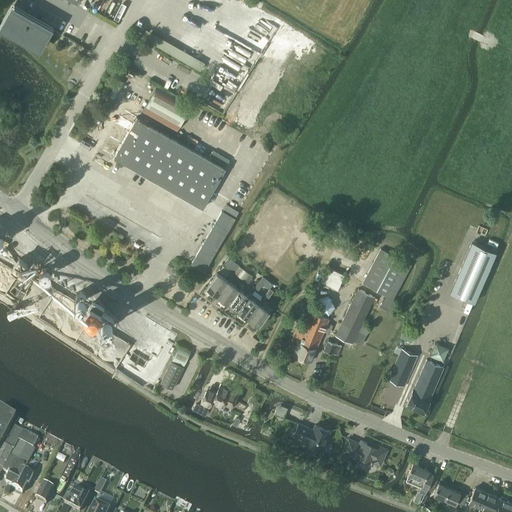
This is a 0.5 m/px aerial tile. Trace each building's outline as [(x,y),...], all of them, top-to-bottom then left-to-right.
[(24,37),(34,43),(39,46),(40,45),(44,38),(45,38),(44,37),(50,27),(37,20),(34,18),(37,13),(32,11),(29,17),(26,16),(26,15),(25,15),(16,10),(16,9),(15,9),(15,10),(6,25),(7,26),(16,31),(17,32),(24,36),(24,37)] [(141,111),(177,131),(191,105),(156,85),(141,111)] [(114,156),(204,208),(227,168),(136,116),(114,156)] [(212,227),(191,263),(204,271),(225,235),(236,217),(235,217),(223,210),(222,210),(218,217),(216,221),(212,227)] [(493,251),(472,242),(450,292),(474,302),(496,252),(493,251)] [(393,299),(411,264),(381,248),(363,283),(386,295),(382,303),(393,309),(397,301),(393,299)] [(228,257),(224,264),(227,266),(232,260),(228,257)] [(13,268),(22,273),(28,264),(19,258),(13,268)] [(239,265),(234,272),(238,274),(243,268),(239,265)] [(328,266),(321,281),(338,289),(345,274),(328,266)] [(40,269),(39,274),(43,278),(49,275),(49,270),(45,267),(40,269)] [(217,272),(206,287),(217,295),(228,280),(217,272)] [(249,273),(244,279),(248,282),(253,275),(249,273)] [(228,280),(217,295),(227,303),(238,288),(228,280)] [(260,280),(255,287),(258,289),(263,283),(260,280)] [(238,288),(227,303),(237,310),(248,295),(238,288)] [(270,288),(265,294),(268,297),(273,290),(270,288)] [(359,330),(375,297),(358,289),(336,335),(353,343),(355,339),(363,343),(367,334),(359,330)] [(75,293),(75,299),(80,302),(85,300),(85,294),(81,291),(75,293)] [(248,295),(237,310),(247,318),(259,303),(261,299),(251,292),(248,295)] [(94,322),(106,329),(113,317),(89,303),(87,306),(82,314),(94,321),(94,322)] [(259,303),(247,318),(258,326),(269,310),(259,303)] [(293,354),(311,361),(329,318),(311,311),(303,331),(297,328),(294,335),(300,338),(293,354)] [(325,350),(338,355),(342,345),(328,340),(325,350)] [(189,351),(177,345),(171,358),(183,364),(189,351)] [(388,378),(404,385),(417,355),(401,348),(388,378)] [(171,387),(182,365),(170,359),(159,381),(171,387)] [(431,395),(430,395),(443,366),(426,359),(414,387),(413,387),(406,403),(424,411),(431,395)] [(201,403),(206,405),(209,399),(213,400),(223,405),(224,402),(232,406),(238,391),(221,383),(215,395),(206,391),(201,403)] [(251,400),(249,403),(251,405),(253,407),(256,405),(257,402),(256,400),(253,398),(251,400)] [(196,410),(202,413),(205,407),(198,404),(196,410)] [(0,408),(0,445),(13,421),(15,418),(15,417),(14,417),(0,408)] [(284,416),(285,412),(277,408),(275,413),(284,416)] [(13,421),(0,445),(0,475),(2,472),(7,475),(8,472),(11,473),(9,476),(16,479),(21,471),(23,467),(25,468),(34,450),(33,449),(38,440),(14,428),(18,420),(18,419),(17,418),(15,417),(15,418),(13,421)] [(295,434),(309,440),(307,445),(322,451),(330,431),(315,425),(313,431),(309,429),(309,428),(299,423),(295,434)] [(355,455),(354,456),(371,464),(373,460),(381,464),(387,449),(379,445),(378,447),(361,440),(360,443),(349,438),(344,450),(355,455)] [(57,454),(55,460),(63,464),(65,458),(57,454)] [(422,486),(420,491),(424,493),(434,472),(429,470),(414,463),(409,473),(406,479),(422,486)] [(9,476),(5,484),(12,487),(11,488),(22,494),(26,485),(28,485),(32,477),(21,471),(16,479),(9,476)] [(428,490),(433,492),(440,475),(435,473),(428,490)] [(99,480),(93,493),(99,496),(105,483),(99,480)] [(434,494),(445,499),(450,488),(440,483),(434,494)] [(42,484),(35,499),(45,505),(48,499),(47,499),(52,489),(42,484)] [(72,489),(64,504),(78,511),(79,511),(90,491),(82,486),(79,493),(72,489)] [(469,502),(481,507),(488,492),(475,487),(469,502)] [(450,488),(445,499),(455,504),(461,493),(450,488)] [(481,507),(493,511),(494,511),(500,497),(488,492),(481,507)] [(511,502),(507,500),(507,498),(502,496),(501,498),(500,497),(494,511),(510,511),(511,510),(511,502)] [(97,500),(90,511),(107,511),(110,506),(97,500)]
